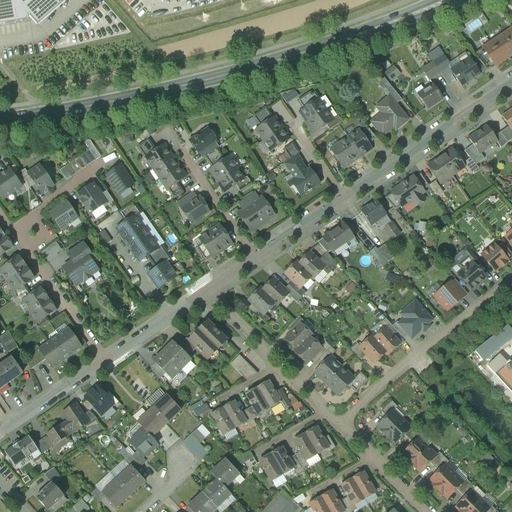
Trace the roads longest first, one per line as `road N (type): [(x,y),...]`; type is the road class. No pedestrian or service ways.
road 1 (secondary): [(449,0),(170,90),(0,121)]
road 2 (residential): [(338,422),(511,278)]
road 3 (residential): [(342,198),(511,82)]
road 4 (residential): [(205,292),(338,422)]
road 5 (residential): [(104,361),(13,230)]
road 6 (residential): [(253,258),(181,151)]
road 7 (residential): [(338,422),(429,511)]
road 8 (residential): [(0,433),(104,361)]
road 9 (residential): [(104,361),(205,292)]
